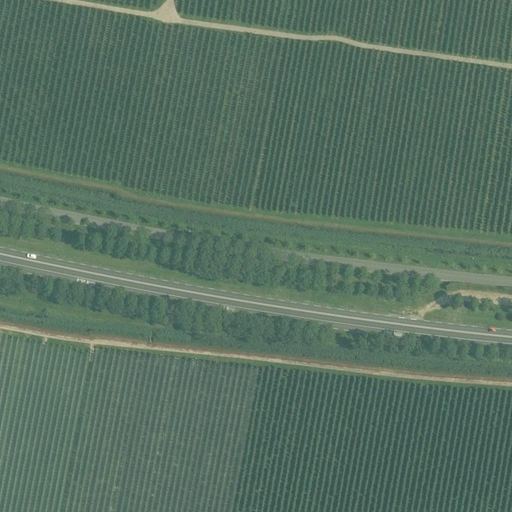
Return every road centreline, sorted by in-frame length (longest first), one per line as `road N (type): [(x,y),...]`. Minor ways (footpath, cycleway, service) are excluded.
road 1 (unclassified): [(511,279),(318,257),(0,198)]
road 2 (secondary): [(511,336),(336,319),(0,257)]
